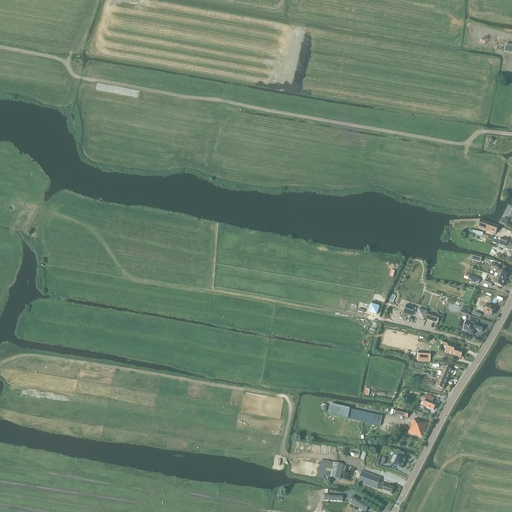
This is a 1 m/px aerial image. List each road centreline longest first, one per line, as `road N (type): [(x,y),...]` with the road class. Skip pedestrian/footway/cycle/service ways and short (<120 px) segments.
road 1 (track): [(469,140),(82,78),(59,59),(0,48)]
road 2 (track): [(484,348),(380,321),(134,279),(98,236),(40,207)]
road 3 (track): [(286,457),(291,406),(280,395),(57,357),(0,361)]
road 4 (tertiary): [(393,511),(511,297)]
